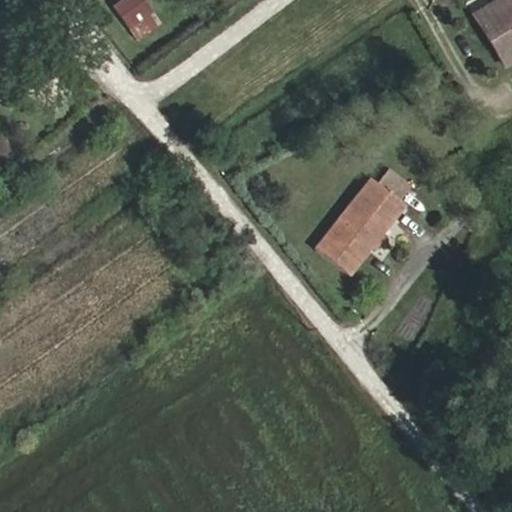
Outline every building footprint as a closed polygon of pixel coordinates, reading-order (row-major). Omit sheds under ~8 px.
[(144,12),(136,0),(115,0),(103,8),(119,29),(144,12)] [(511,0),(500,0),(493,5),(502,21),(480,34),(499,66),(511,58),(511,0)] [(493,5),(470,18),(480,34),(502,21),(493,5)] [(119,29),(128,41),(152,23),(144,12),(119,29)] [(398,211),(369,187),(318,248),(347,273),(398,211)]
